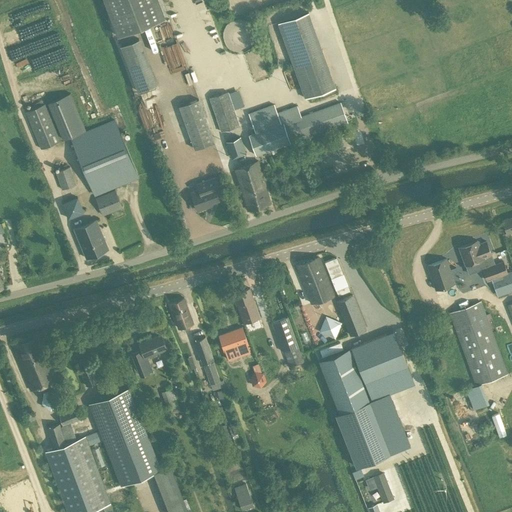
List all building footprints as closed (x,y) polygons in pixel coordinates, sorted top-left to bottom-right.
[(102,0),(116,37),(163,20),(155,0),(102,0)] [(335,87),(308,12),(278,23),(305,98),(335,87)] [(157,84),(140,39),(120,46),(138,92),(157,84)] [(221,131),(239,126),(228,92),(210,98),(221,131)] [(63,139),(85,131),(70,94),(48,103),(63,139)] [(195,149),(213,142),(198,99),(180,106),(195,149)] [(256,155),(347,122),(340,102),(301,116),(297,106),(277,113),(273,104),(248,113),(255,133),(248,135),(256,155)] [(41,149),(59,141),(44,104),(26,112),(41,149)] [(94,194),(138,176),(119,132),(114,120),(71,138),(94,194)] [(247,154),(240,137),(226,142),(232,159),(247,154)] [(247,210),(269,203),(258,161),(235,169),(247,210)] [(61,189),(75,184),(69,167),(55,171),(61,189)] [(196,210),(205,207),(204,204),(218,200),(216,193),(222,191),(217,176),(196,184),(198,190),(191,193),(196,210)] [(103,215),(122,207),(115,190),(96,198),(103,215)] [(68,219),(84,213),(78,197),(62,203),(68,219)] [(511,216),(502,220),(507,234),(511,231),(511,216)] [(97,220),(75,229),(87,259),(109,250),(97,220)] [(478,243),(477,240),(458,247),(465,265),(485,257),(489,267),(483,269),(487,281),(492,279),(498,295),(511,290),(511,270),(507,273),(503,261),(494,264),(486,241),(478,243)] [(319,256),(296,265),(310,304),(333,295),(319,256)] [(446,259),(445,259),(427,265),(435,289),(454,283),(446,259)] [(248,322),(260,318),(250,288),(232,294),(236,305),(237,305),(243,324),(244,324),(244,325),(249,323),(248,322)] [(350,335),(366,328),(352,295),(336,301),(350,335)] [(193,323),(184,297),(170,303),(179,328),(184,327),(185,331),(190,329),(188,325),(193,323)] [(477,385),(507,374),(480,302),(450,313),(477,385)] [(334,338),(341,322),(325,316),(319,332),(334,338)] [(272,323),(283,352),(284,351),(289,364),(303,359),(288,317),(272,323)] [(243,328),(220,336),(226,353),(227,353),(230,360),(250,353),(248,346),(249,345),(243,328)] [(266,335),(264,329),(256,328),(251,334),(253,340),(261,341),(266,335)] [(389,393),(414,384),(394,331),(351,348),(372,400),(389,393)] [(39,333),(12,344),(31,390),(57,380),(39,333)] [(160,355),(168,352),(161,333),(137,343),(141,353),(140,353),(139,350),(131,353),(140,376),(154,370),(148,357),(159,352),(160,355)] [(194,341),(203,363),(215,359),(206,336),(194,341)] [(339,413),(369,401),(349,349),(318,361),(339,413)] [(220,381),(214,362),(203,365),(210,384),(220,381)] [(236,388),(244,386),(238,363),(230,365),(236,388)] [(92,367),(81,371),(86,386),(98,381),(92,367)] [(129,387),(89,403),(121,485),(153,473),(161,469),(129,387)] [(176,399),(172,388),(161,392),(165,403),(176,399)] [(44,393),(43,403),(51,409),(60,405),(61,395),(53,389),(44,393)] [(447,393),(452,416),(461,414),(456,391),(447,393)] [(409,446),(389,393),(372,400),(369,401),(339,413),(335,414),(355,467),(409,446)] [(62,426),(81,419),(77,407),(58,415),(62,426)] [(113,511),(85,436),(66,443),(59,423),(47,427),(53,445),(62,471),(77,511),(85,511),(95,509),(96,511),(113,511)] [(246,483),(234,488),(242,510),(254,506),(246,483)]
